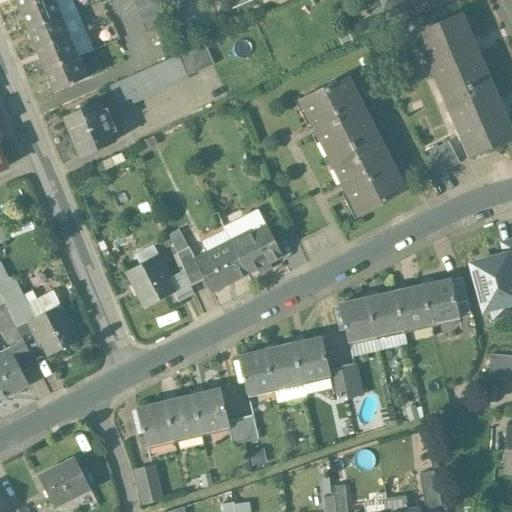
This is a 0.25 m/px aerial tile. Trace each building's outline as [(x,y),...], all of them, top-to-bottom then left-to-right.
[(14,0),(18,9),(41,0),(14,0)] [(41,0),(18,9),(27,30),(60,17),(53,0),(41,0)] [(166,24),(155,0),(131,0),(145,33),(166,24)] [(382,0),(389,15),(420,1),(422,0),(382,0)] [(422,0),(420,1),(425,12),(450,0),(422,0)] [(443,95),(486,76),(460,14),(417,32),(443,95)] [(27,30),(35,51),(68,37),(60,17),(27,30)] [(35,51),(43,72),(77,58),(68,37),(35,51)] [(176,56),(153,67),(163,88),(185,78),(176,56)] [(43,72),(52,92),(72,85),(71,83),(85,78),(77,58),(43,72)] [(470,157),(511,139),(511,136),(486,76),(443,95),(470,157)] [(332,158),(377,135),(349,77),(328,87),(327,86),(302,98),(332,158)] [(98,104),(64,118),(80,157),(114,143),(111,135),(116,133),(106,109),(101,111),(98,104)] [(377,135),(332,158),(361,217),(387,204),(386,202),(405,192),(377,135)] [(448,141),(425,153),(436,175),(460,163),(448,141)] [(0,239),(20,232),(17,226),(6,230),(3,221),(0,222),(0,239)] [(265,227),(251,234),(250,232),(231,241),(244,274),(256,268),(259,274),(269,269),(266,263),(280,257),(265,227)] [(231,241),(206,254),(208,257),(194,265),(201,279),(208,293),(244,274),(231,241)] [(511,241),(503,244),(506,256),(507,255),(511,273),(511,272),(511,241)] [(188,249),(175,254),(189,285),(201,279),(194,265),(188,249)] [(506,256),(472,265),(485,309),(492,307),(493,313),(511,307),(511,301),(511,302),(511,301),(511,273),(507,255),(506,256)] [(156,257),(126,273),(144,307),(172,293),(165,279),(167,278),(156,257)] [(29,305),(16,280),(0,288),(0,292),(7,306),(17,327),(32,321),(36,319),(29,305)] [(451,280),(434,284),(434,283),(423,286),(431,322),(459,315),(451,280)] [(422,287),(406,290),(395,293),(403,328),(431,322),(423,286),(422,286),(422,287)] [(79,341),(56,293),(29,305),(36,319),(32,321),(42,344),(46,342),(51,354),(79,341)] [(395,293),(379,297),(367,299),(376,335),(403,328),(395,293)] [(367,299),(352,303),(339,306),(345,328),(349,341),(376,335),(367,299)] [(17,327),(7,306),(0,309),(0,328),(9,347),(0,351),(0,361),(12,356),(12,355),(13,355),(13,356),(28,348),(17,327)] [(322,338),(305,342),(305,341),(294,344),(302,380),(330,373),(322,338)] [(293,345),(278,348),(266,350),(274,386),(302,380),(294,344),(293,344),(293,345)] [(266,351),(251,354),(238,357),(243,379),(244,379),(247,392),(274,386),(266,350),(266,351)] [(511,355),(491,354),(489,378),(511,379),(511,355)] [(0,399),(28,385),(13,356),(13,355),(12,355),(12,356),(0,361),(0,399)] [(360,357),(335,361),(339,387),(364,383),(360,357)] [(221,389),(193,396),(201,431),(228,425),(229,425),(228,421),(221,389)] [(193,396),(165,402),(173,438),(201,431),(193,396)] [(165,403),(150,407),(150,406),(137,409),(143,435),(144,435),(146,444),(173,438),(165,402),(165,403)] [(252,415),(239,418),(245,441),(257,438),(252,415)] [(239,418),(228,421),(229,425),(228,425),(232,444),(245,441),(239,418)] [(511,425),(506,425),(503,472),(511,472),(511,425)] [(75,459),(41,477),(55,505),(90,487),(75,459)] [(161,500),(152,466),(136,469),(145,504),(161,500)] [(442,505),(434,469),(419,472),(426,509),(442,505)] [(347,511),(344,486),(333,487),(334,496),(335,511),(347,511)] [(335,511),(334,496),(322,497),(323,511),(335,511)] [(235,511),(234,502),(222,504),(223,511),(235,511)]
